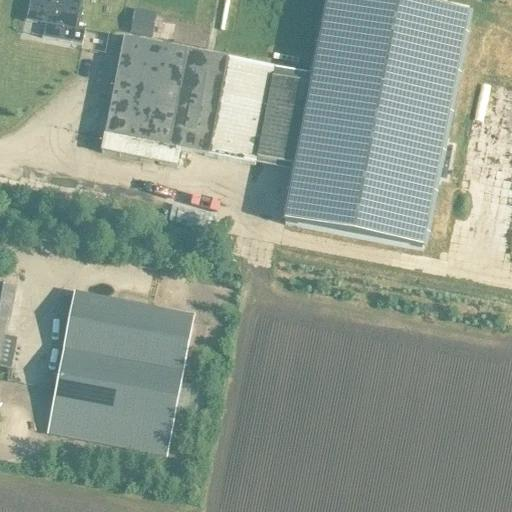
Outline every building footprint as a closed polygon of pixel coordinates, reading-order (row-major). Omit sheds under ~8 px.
[(80,45),(84,31),(75,29),(80,0),(29,0),(26,21),(44,24),(41,38),(80,45)] [(187,52),(127,40),(123,40),(101,153),(177,168),(180,151),(255,166),(256,161),(295,169),(284,224),(421,251),(467,16),(386,0),(327,0),(313,77),(187,52)] [(49,242),(53,218),(30,213),(25,237),(49,242)] [(9,326),(17,291),(0,287),(0,350),(6,325),(9,326)] [(194,318),(75,295),(64,352),(183,375),(194,318)] [(183,375),(64,352),(53,409),(171,432),(183,375)] [(53,409),(48,434),(166,457),(171,432),(53,409)]
